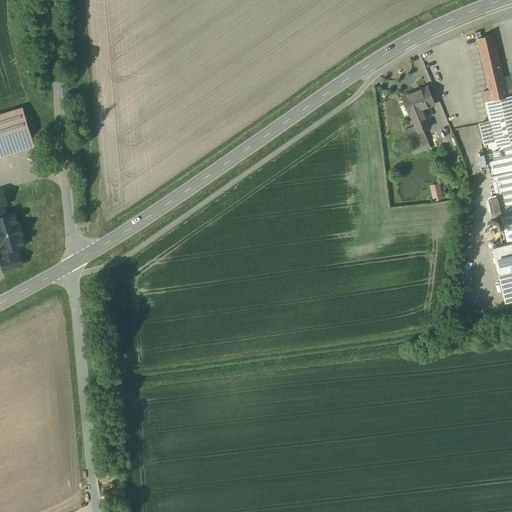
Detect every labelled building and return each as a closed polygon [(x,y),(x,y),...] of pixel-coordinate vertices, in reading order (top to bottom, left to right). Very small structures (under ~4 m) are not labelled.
[(508,244),(511,243),(511,95),(508,97),(494,35),(482,38),(480,32),(475,33),(476,39),(477,39),(489,91),(483,92),(486,105),(490,122),(480,124),(485,144),(487,144),(489,152),(478,155),(483,174),(491,172),(497,198),(488,200),(493,218),(501,216),(508,244)] [(411,114),(422,109),(434,104),(427,87),(426,87),(427,88),(414,93),(414,92),(403,97),(410,114),(411,114)] [(0,157),(34,147),(22,108),(0,115),(0,157)] [(422,109),(411,114),(416,126),(405,130),(413,150),(429,144),(424,130),(430,128),(422,109)] [(497,223),(495,222),(492,221),(490,221),(487,222),(485,224),(484,227),(484,228),(484,231),(485,233),(488,236),(491,237),(495,236),(497,234),(499,233),(499,230),(499,227),(498,225),(497,223)] [(511,243),(508,244),(493,248),(506,303),(511,301),(511,243)]
